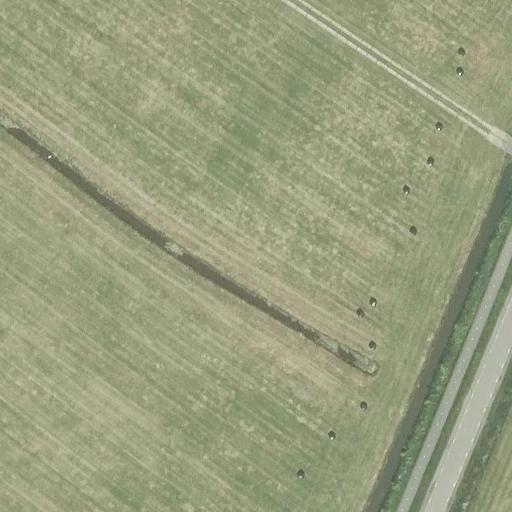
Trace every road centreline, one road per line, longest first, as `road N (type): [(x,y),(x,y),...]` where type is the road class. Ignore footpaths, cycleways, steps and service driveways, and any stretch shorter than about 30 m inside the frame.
road 1 (track): [(290,0),(511,147)]
road 2 (secondary): [(434,511),(511,323)]
